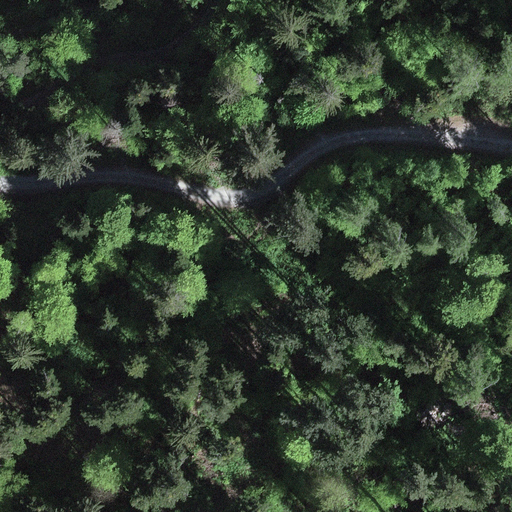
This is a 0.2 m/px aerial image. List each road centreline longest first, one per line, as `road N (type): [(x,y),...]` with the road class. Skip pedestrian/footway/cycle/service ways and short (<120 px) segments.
road 1 (track): [(0,184),(133,174),(220,198),(258,189),(351,134),(511,143)]
road 2 (track): [(0,107),(25,105),(104,56),(155,52),(209,0)]
